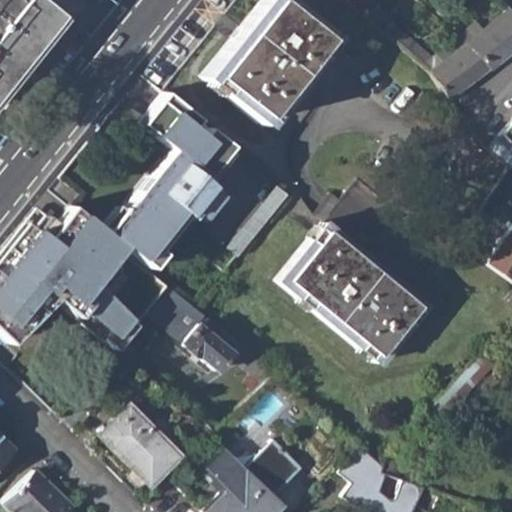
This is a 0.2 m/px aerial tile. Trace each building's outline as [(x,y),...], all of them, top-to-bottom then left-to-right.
[(0,0),(0,80),(52,15),(32,0),(0,0)] [(259,0),(198,74),(257,121),(328,35),(339,24),(322,9),(312,20),(286,0),(259,0)] [(435,52),(429,57),(419,64),(428,73),(446,95),(484,68),(484,69),(496,59),(511,46),(511,13),(507,8),(441,60),(435,52)] [(373,22),(419,64),(429,57),(383,13),(373,22)] [(116,205),(98,228),(144,266),(156,252),(150,247),(178,212),(184,217),(196,202),(200,205),(211,192),(207,189),(236,153),(159,90),(134,121),(167,147),(118,207),(116,205)] [(511,125),(507,121),(496,133),(494,135),(511,151),(511,125)] [(501,165),(505,161),(511,152),(511,151),(494,135),(482,146),(501,165)] [(316,229),(417,311),(458,260),(357,178),(340,199),(331,192),(307,222),(316,229)] [(240,254),(283,190),(271,182),(228,246),(240,254)] [(24,216),(52,239),(75,210),(48,187),(24,216)] [(458,239),(508,283),(511,276),(511,223),(509,221),(487,253),(472,238),(479,225),(471,219),(458,239)] [(0,246),(0,261),(11,271),(35,241),(16,226),(0,246)] [(417,311),(316,229),(273,281),(374,362),(417,311)] [(0,261),(0,309),(3,312),(10,302),(6,298),(21,279),(11,271),(0,261)] [(80,285),(88,291),(93,286),(84,279),(80,285)] [(144,309),(164,326),(185,300),(165,283),(144,309)] [(107,298),(93,286),(88,291),(68,317),(83,328),(107,298)] [(503,294),(511,301),(511,292),(508,289),(503,294)] [(178,337),(212,366),(234,340),(199,311),(178,337)] [(230,354),(252,373),(261,362),(239,344),(230,354)] [(425,411),(439,414),(488,361),(477,357),(425,411)] [(271,370),(261,362),(252,373),(261,380),(271,370)] [(405,402),(368,442),(387,456),(390,447),(419,416),(405,402)] [(96,433),(145,481),(173,453),(124,404),(96,433)] [(387,456),(368,442),(363,438),(338,466),(351,476),(340,489),(354,500),(357,496),(375,511),(405,511),(420,481),(398,473),(390,493),(388,493),(380,487),(387,469),(384,468),(387,456)] [(200,511),(273,511),(278,507),(268,497),(296,468),(267,439),(238,468),(218,447),(198,467),(219,488),(199,510),(200,511)] [(0,457),(9,449),(0,440),(0,457)] [(0,500),(0,503),(8,511),(62,511),(69,506),(30,470),(0,500)]
